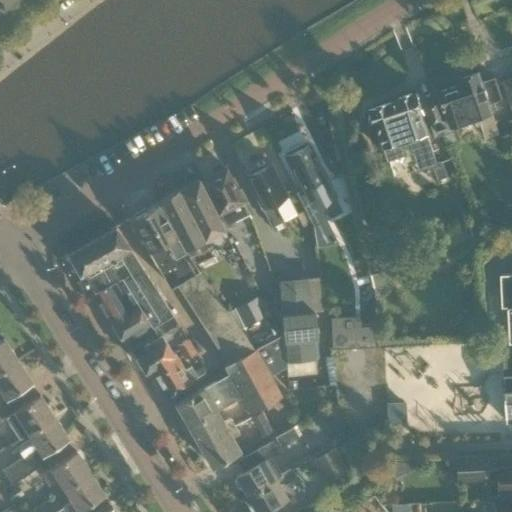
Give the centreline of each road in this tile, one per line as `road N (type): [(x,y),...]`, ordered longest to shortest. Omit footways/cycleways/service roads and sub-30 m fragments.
road 1 (tertiary): [(16,252),(54,219),(410,0)]
road 2 (tertiary): [(179,511),(16,252)]
